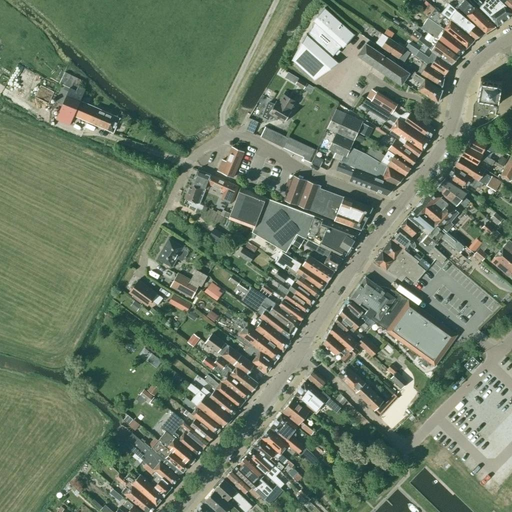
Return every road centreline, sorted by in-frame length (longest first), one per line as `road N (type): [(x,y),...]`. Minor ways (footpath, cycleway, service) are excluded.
road 1 (residential): [(511,340),(408,445),(299,350)]
road 2 (residential): [(395,208),(249,137),(225,136),(188,162)]
road 3 (tertiary): [(177,511),(299,350)]
road 4 (tertiary): [(299,350),(395,208)]
